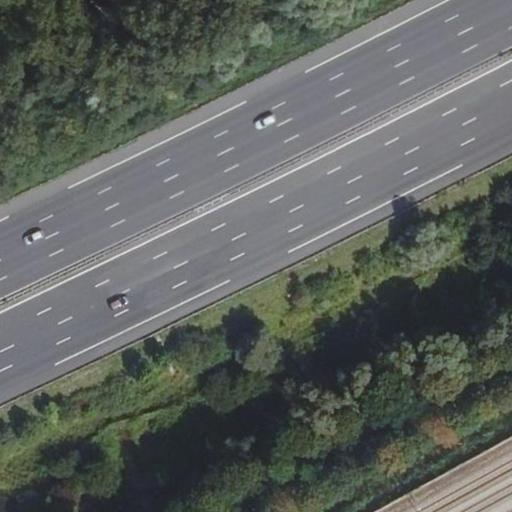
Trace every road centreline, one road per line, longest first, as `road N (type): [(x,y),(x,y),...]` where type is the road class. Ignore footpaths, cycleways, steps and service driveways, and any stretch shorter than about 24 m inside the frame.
road 1 (motorway): [(511,3),(0,256)]
road 2 (motorway): [(0,352),(511,101)]
